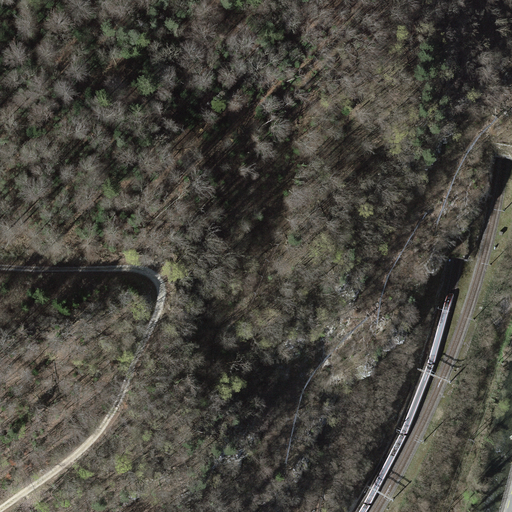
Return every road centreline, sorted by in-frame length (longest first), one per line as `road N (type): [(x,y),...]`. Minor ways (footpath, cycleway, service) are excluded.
road 1 (track): [(160,305),(121,397),(87,446),(0,506)]
road 2 (track): [(160,305),(160,282),(149,269),(0,264)]
